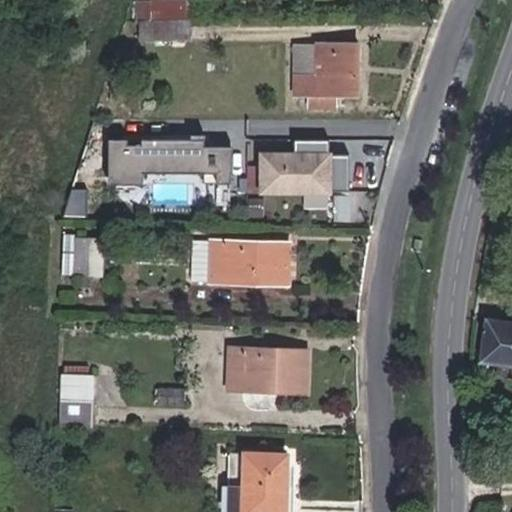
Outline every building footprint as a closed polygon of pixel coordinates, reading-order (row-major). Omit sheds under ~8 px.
[(189,18),(189,0),(149,0),(136,0),(136,18),(151,18),(189,18)] [(188,41),(188,19),(139,20),(139,41),(188,41)] [(347,95),(347,80),(359,80),(359,44),(317,44),(317,74),(317,75),(295,75),(295,94),(311,94),(311,107),(337,107),(337,95),(347,95)] [(317,74),(317,44),(295,44),(295,75),(317,74)] [(120,94),(122,85),(111,83),(110,92),(111,92),(120,94)] [(120,94),(111,92),(110,100),(118,102),(120,94)] [(157,110),(157,100),(141,100),(141,110),(157,110)] [(231,183),(231,148),(201,148),(201,139),(142,139),(142,144),(113,144),(113,176),(125,176),(125,182),(142,182),(142,172),(203,173),(203,183),(231,183)] [(330,192),(330,153),(262,153),(262,192),(330,192)] [(343,186),(355,186),(356,154),(343,154),(343,186)] [(99,273),(101,241),(78,240),(77,272),(99,273)] [(210,282),(211,241),(192,240),(191,281),(210,282)] [(288,284),(289,243),(211,241),(210,282),(288,284)] [(511,364),(511,322),(487,319),(481,361),(511,364)] [(306,392),(308,350),(229,347),(228,390),(306,392)] [(511,364),(481,361),(480,372),(511,378),(511,364)] [(93,374),(93,367),(64,366),(64,374),(93,374)] [(91,426),(93,400),(94,374),(93,374),(64,374),(63,374),(62,400),(61,425),(91,426)] [(185,406),(186,389),(158,388),(158,405),(185,406)] [(420,438),(420,423),(409,422),(409,438),(420,438)] [(244,485),(244,453),(233,452),(232,484),(244,485)] [(286,511),(288,454),(244,453),(244,485),(242,511),(286,511)] [(242,511),(244,485),(232,484),(230,484),(229,511),(242,511)]
